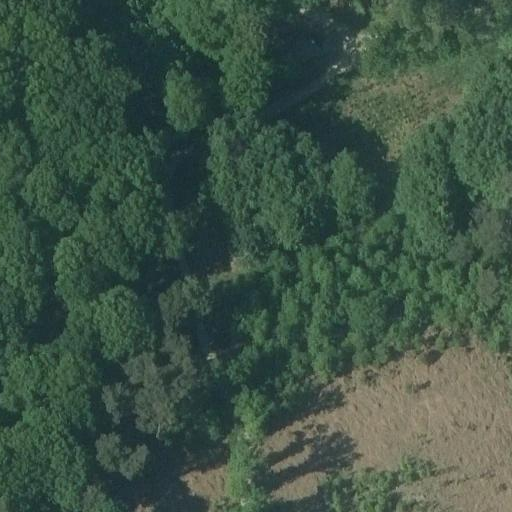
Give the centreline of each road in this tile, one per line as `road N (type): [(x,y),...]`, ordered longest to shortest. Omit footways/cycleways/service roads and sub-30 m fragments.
road 1 (track): [(157,166),(202,329),(240,394),(243,511)]
road 2 (track): [(28,7),(296,3)]
road 3 (track): [(367,57),(157,166)]
road 4 (track): [(0,173),(87,176),(157,166)]
road 5 (track): [(499,0),(367,57)]
